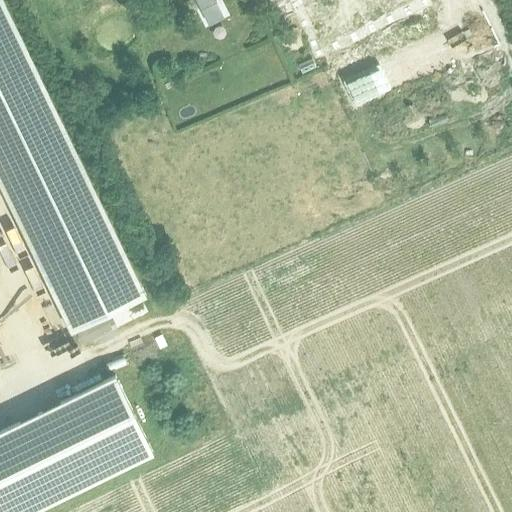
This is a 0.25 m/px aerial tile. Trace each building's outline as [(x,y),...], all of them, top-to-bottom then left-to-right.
[(0,0),(0,185),(70,330),(144,294),(2,0),(0,0)] [(291,0),(304,25),(333,11),(327,0),(291,0)] [(16,271),(3,276),(24,323),(36,318),(16,271)] [(189,277),(166,289),(171,300),(195,288),(189,277)] [(152,316),(120,314),(118,345),(150,347),(152,316)] [(43,410),(0,430),(0,511),(32,511),(154,453),(116,375),(43,410)]
